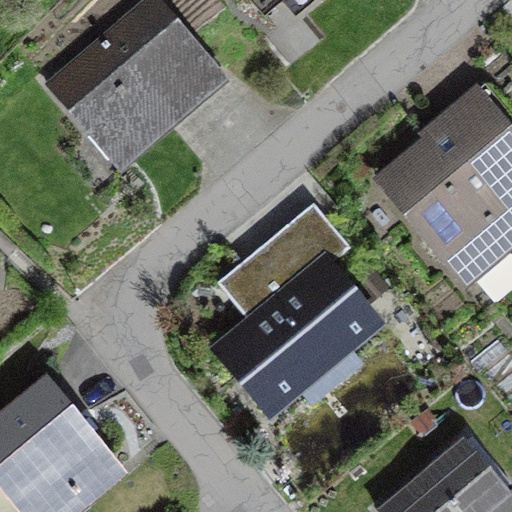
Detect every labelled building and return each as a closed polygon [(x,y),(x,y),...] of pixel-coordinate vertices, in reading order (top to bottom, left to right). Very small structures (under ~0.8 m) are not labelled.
[(109,163),(215,74),(152,0),(151,0),(55,82),(93,126),(84,134),(109,163)] [(277,0),(285,0),(296,12),(310,0),(249,0),(261,14),(277,0)] [(489,229),(504,248),(511,241),(511,117),(486,86),(442,122),(452,133),(390,185),(428,231),(428,243),(438,256),(452,259),(489,229)] [(277,303),(216,353),(268,414),(378,324),(328,263),(345,249),(315,212),(248,268),(277,303)] [(0,423),(0,487),(20,511),(51,511),(113,462),(49,384),(0,423)] [(495,511),(511,498),(511,496),(466,441),(381,511),(495,511)]
